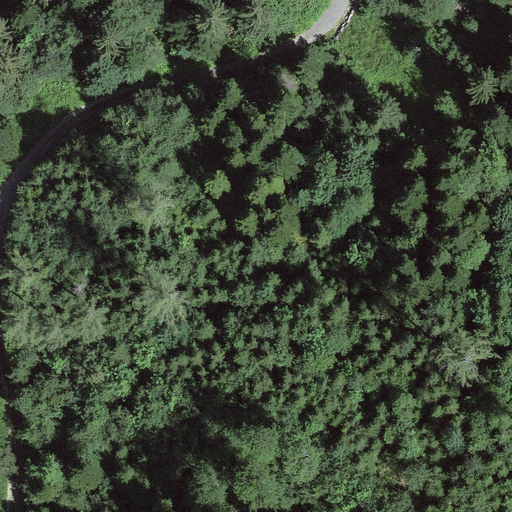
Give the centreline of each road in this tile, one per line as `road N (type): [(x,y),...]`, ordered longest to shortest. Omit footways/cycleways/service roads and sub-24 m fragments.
road 1 (track): [(342,0),(328,26),(273,56),(96,103),(20,168),(0,208)]
road 2 (track): [(0,350),(15,446),(12,511)]
